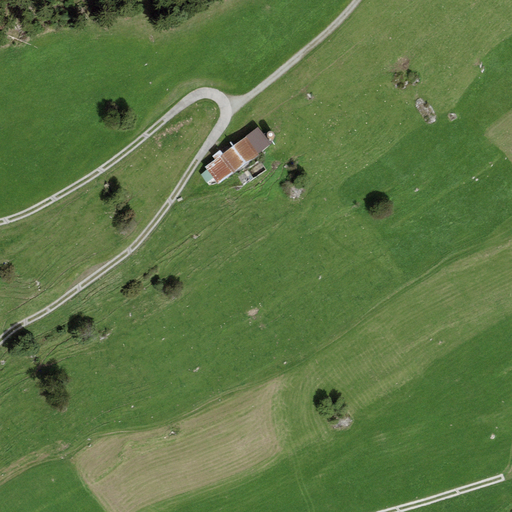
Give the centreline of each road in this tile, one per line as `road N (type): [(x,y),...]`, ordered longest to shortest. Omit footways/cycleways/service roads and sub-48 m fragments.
road 1 (track): [(0,341),(128,251),(158,220),(225,113),(215,95),(189,99),(99,170),(33,212),(0,222)]
road 2 (track): [(0,482),(93,437),(166,427),(278,374),(447,260),(511,229)]
road 3 (track): [(224,106),(252,94),(357,0)]
